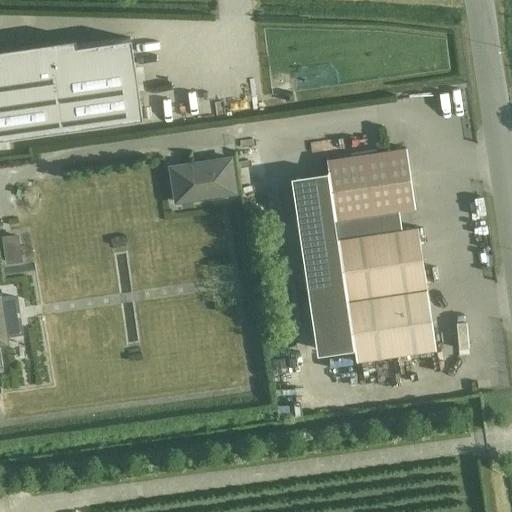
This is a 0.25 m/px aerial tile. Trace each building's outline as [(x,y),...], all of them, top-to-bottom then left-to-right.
[(0,137),(142,118),(130,38),(76,45),(75,38),(35,43),(20,45),(0,48),(0,137)] [(291,80),(280,81),(281,90),(292,88),(291,80)] [(401,229),(398,209),(414,207),(406,147),(326,159),(328,174),(335,219),(353,344),(354,348),(355,360),(435,348),(417,226),(401,229)] [(170,166),(175,201),(236,192),(231,157),(170,166)] [(328,174),(294,179),(319,349),(353,344),(335,219),(328,174)] [(16,235),(0,237),(0,238),(5,268),(20,265),(16,235)] [(474,377),(458,379),(461,401),(477,398),(474,377)]
